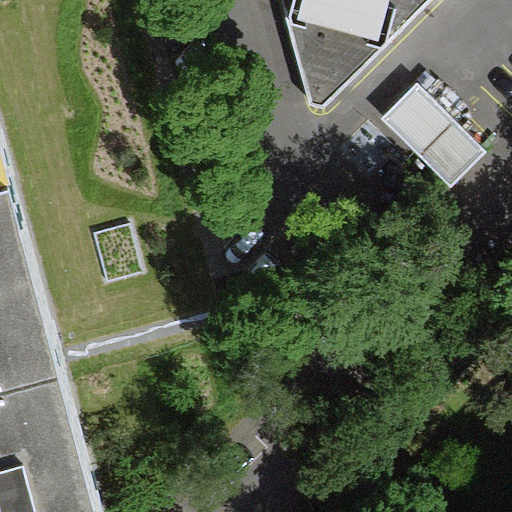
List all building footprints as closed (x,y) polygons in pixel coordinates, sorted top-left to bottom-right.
[(279,0),(307,102),(322,105),(429,0),(279,0)] [(451,181),(485,147),(422,81),(386,116),(451,181)] [(0,112),(0,155),(11,152),(0,112)] [(0,361),(62,345),(11,152),(0,155),(0,361)] [(107,511),(68,366),(62,345),(0,361),(0,511),(107,511)]
